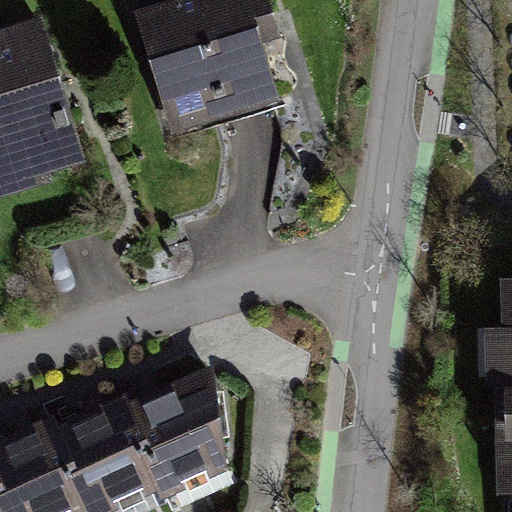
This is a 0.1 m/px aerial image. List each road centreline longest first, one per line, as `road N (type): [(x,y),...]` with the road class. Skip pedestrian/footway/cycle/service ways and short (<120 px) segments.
road 1 (residential): [(382,249),(298,266),(0,360)]
road 2 (residential): [(382,249),(351,511)]
road 3 (residential): [(420,0),(382,249)]
